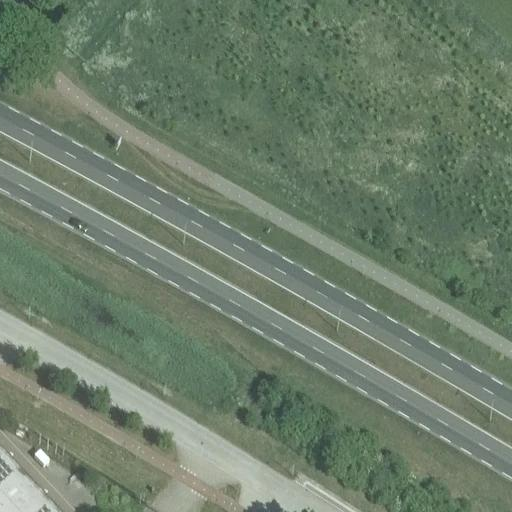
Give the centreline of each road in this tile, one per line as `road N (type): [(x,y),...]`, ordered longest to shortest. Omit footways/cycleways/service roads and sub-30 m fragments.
road 1 (unclassified): [(511,355),(100,120),(0,9)]
road 2 (primary): [(0,167),(511,470)]
road 3 (primary): [(511,407),(0,110)]
road 4 (unclassified): [(0,330),(315,511)]
